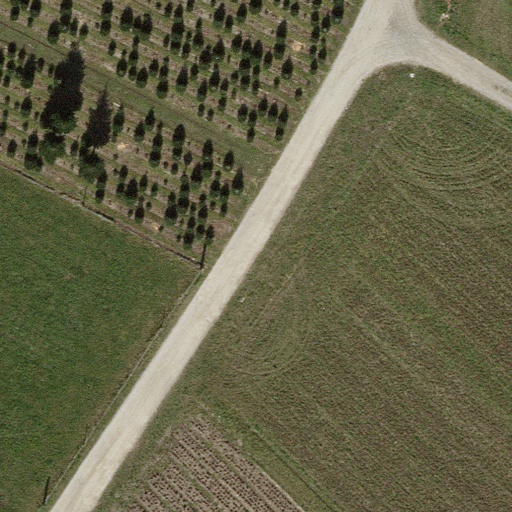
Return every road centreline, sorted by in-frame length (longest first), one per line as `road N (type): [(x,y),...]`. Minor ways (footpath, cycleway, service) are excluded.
road 1 (track): [(398,0),(68,511)]
road 2 (track): [(393,13),(511,81)]
